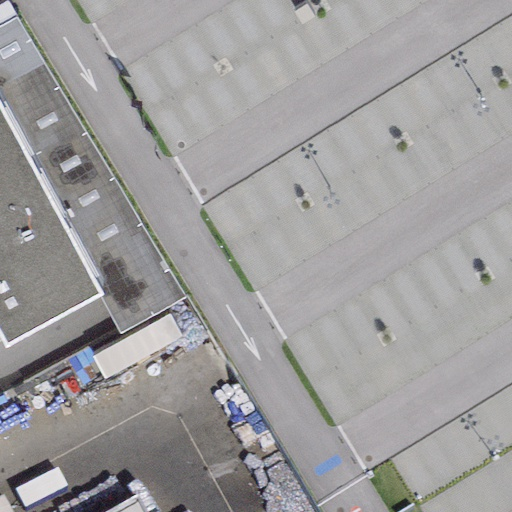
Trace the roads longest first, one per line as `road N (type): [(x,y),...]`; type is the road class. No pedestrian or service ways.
road 1 (unknown): [(495,350),(388,218),(226,312)]
road 2 (unknown): [(495,350),(309,465)]
